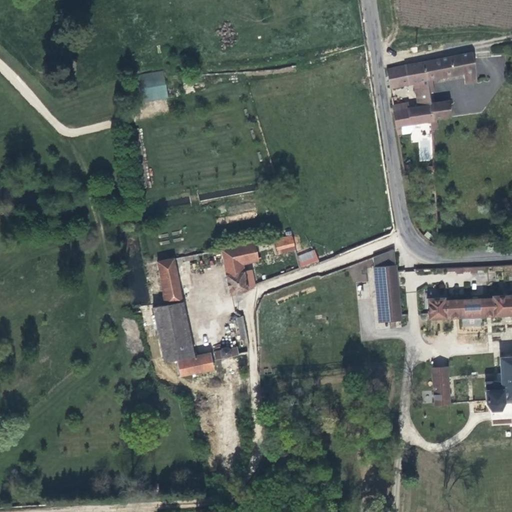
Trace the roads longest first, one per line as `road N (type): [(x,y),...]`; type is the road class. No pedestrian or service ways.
road 1 (track): [(105,509),(231,497),(257,454),(250,295),(407,235)]
road 2 (tertiary): [(369,0),(407,235),(433,254),(511,253)]
road 3 (track): [(391,511),(415,333),(413,241)]
road 4 (unknown): [(379,70),(511,20)]
